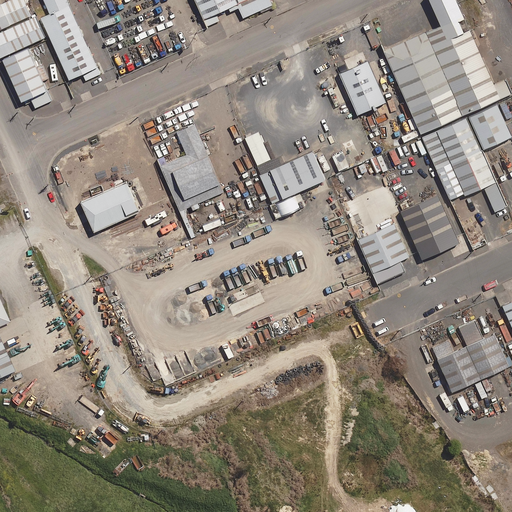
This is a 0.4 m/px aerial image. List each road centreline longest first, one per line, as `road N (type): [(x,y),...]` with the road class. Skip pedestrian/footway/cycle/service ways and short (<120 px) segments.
road 1 (unclassified): [(13,147),(116,384),(155,408),(195,401),(511,259)]
road 2 (unclassified): [(13,147),(352,0)]
